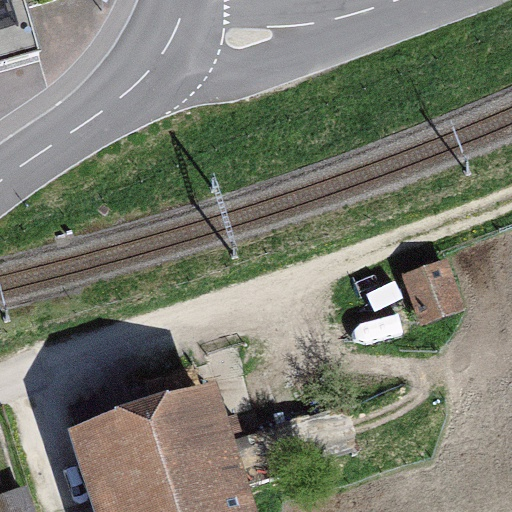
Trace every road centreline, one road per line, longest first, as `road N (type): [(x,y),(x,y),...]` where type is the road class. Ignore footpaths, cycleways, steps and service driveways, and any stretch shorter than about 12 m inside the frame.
road 1 (track): [(161,334),(511,210)]
road 2 (tertiary): [(2,177),(126,92),(174,34)]
road 3 (tertiary): [(174,34),(301,24),(394,0)]
